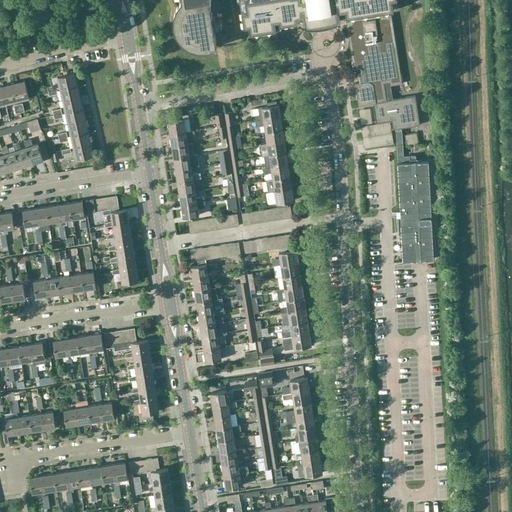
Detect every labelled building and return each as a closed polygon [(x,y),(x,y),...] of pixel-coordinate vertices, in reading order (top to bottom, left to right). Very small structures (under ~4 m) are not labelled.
[(181,0),(181,1),(177,7),(174,16),(174,25),(176,33),(182,40),(189,46),(197,48),(207,48),(208,48),(217,47),(209,0),(239,0),(244,29),(250,28),(251,34),(253,34),(256,34),(262,34),(265,34),(268,34),(271,33),(276,31),(279,30),(281,29),(280,24),(298,21),(297,16),(300,16),(303,16),(305,26),(307,26),(311,27),(313,27),(317,26),(318,26),(327,25),(329,25),(333,23),(334,23),(338,21),(339,21),(340,20),(339,15),(343,15),(344,15),(346,14),(346,16),(348,16),(349,20),(383,15),(382,10),(393,8),(391,0),(181,0)] [(347,20),(346,20),(347,25),(349,40),(351,56),(353,69),(356,69),(360,68),(360,72),(358,72),(359,82),(355,83),(356,88),(358,106),(373,103),(376,122),(390,120),(391,120),(392,128),(394,127),(395,127),(400,127),(403,126),(419,124),(415,94),(392,98),(390,84),(401,82),(391,13),(383,15),(349,20),(347,20)] [(58,77),(61,89),(77,85),(74,73),(58,77)] [(25,80),(13,84),(17,100),(29,97),(25,80)] [(13,84),(1,86),(5,103),(17,100),(13,84)] [(77,85),(61,89),(63,100),(80,97),(77,85)] [(83,108),(80,97),(63,100),(66,112),(83,108)] [(254,114),(255,120),(280,116),(278,103),(261,106),(262,113),(254,114)] [(66,112),(69,124),(85,120),(83,108),(66,112)] [(370,108),(359,110),(360,117),(360,119),(361,125),(372,123),(370,108)] [(227,124),(233,123),(235,123),(233,112),(225,113),(227,124)] [(216,126),(218,126),(223,125),(221,113),(214,114),(216,126)] [(264,125),(265,130),(282,128),(280,116),(255,120),(256,126),(264,125)] [(37,118),(19,124),(21,129),(29,127),(30,132),(41,129),(37,118)] [(168,121),(170,133),(191,130),(189,118),(168,121)] [(69,124),(71,135),(88,132),(85,120),(69,124)] [(372,123),(361,125),(362,130),(362,133),(363,136),(391,132),(390,120),(376,122),(372,123)] [(19,124),(8,127),(9,133),(21,129),(19,124)] [(395,127),(394,127),(396,131),(397,150),(397,154),(400,212),(400,216),(403,260),(414,259),(418,259),(422,259),(428,259),(433,259),(428,160),(416,161),(416,155),(403,156),(402,131),(400,127),(395,127)] [(282,128),(265,130),(267,142),(284,139),(282,128)] [(170,133),(171,145),(187,143),(186,137),(194,135),(193,129),(191,130),(170,133)] [(71,135),(74,147),(91,143),(88,132),(71,135)] [(284,139),(267,142),(259,143),(260,149),(268,148),(269,154),(286,151),(284,139)] [(20,167),(31,163),(26,146),(21,148),(19,141),(13,143),(15,150),(20,167)] [(173,157),(189,154),(193,154),(191,142),(187,143),(171,145),(173,157)] [(38,143),(26,146),(31,163),(43,159),(38,143)] [(93,155),(91,143),(74,147),(78,164),(86,162),(85,157),(93,155)] [(19,167),(20,167),(15,150),(9,152),(7,145),(1,147),(3,153),(9,170),(12,169),(13,170),(14,171),(19,169),(20,168),(19,167)] [(288,163),(286,151),(269,154),(263,155),(265,167),(288,163)] [(3,153),(0,154),(0,173),(9,170),(3,153)] [(189,154),(173,157),(175,169),(191,166),(189,154)] [(271,172),(272,178),(290,175),(288,163),(265,167),(263,167),(264,173),(271,172)] [(177,181),(193,178),(200,177),(199,171),(192,172),(191,166),(175,169),(177,181)] [(292,187),(290,175),(272,178),(273,184),(266,185),(267,191),(274,190),(292,187)] [(193,178),(177,181),(179,193),(194,190),(193,178)] [(293,199),(292,187),(274,190),(277,206),(278,206),(284,205),(287,205),(287,200),(293,199)] [(196,197),(194,190),(179,193),(181,204),(204,201),(203,195),(196,197)] [(113,211),(119,209),(117,195),(111,196),(113,211)] [(105,197),(107,212),(113,211),(111,196),(105,197)] [(105,197),(98,198),(100,211),(102,210),(103,212),(107,212),(105,197)] [(92,199),(94,211),(95,211),(100,211),(98,198),(92,199)] [(88,212),(94,211),(92,199),(86,200),(88,212)] [(70,203),(73,218),(85,216),(82,201),(70,203)] [(205,206),(204,201),(181,204),(183,217),(198,214),(197,207),(205,206)] [(66,219),(73,218),(70,203),(58,205),(62,225),(64,224),(67,224),(66,219)] [(284,205),(286,217),(292,217),(290,204),(287,205),(284,205)] [(56,226),(59,225),(62,225),(58,205),(47,207),(49,222),(56,221),(56,226)] [(280,218),(286,217),(284,205),(278,206),(280,218)] [(277,206),(271,207),(273,219),(280,218),(278,206),(277,206)] [(38,229),(41,228),(43,228),(42,223),(49,222),(47,207),(35,208),(38,229)] [(33,230),(36,229),(38,229),(35,208),(23,210),(26,226),(32,225),(33,230)] [(113,211),(107,212),(103,212),(103,214),(111,213),(112,220),(112,223),(129,220),(127,208),(119,209),(113,211)] [(255,222),(262,221),(260,209),(253,210),(255,222)] [(243,224),(249,223),(247,211),(241,212),(243,224)] [(0,214),(3,230),(3,234),(0,235),(1,240),(7,239),(6,234),(8,234),(7,229),(15,228),(12,212),(0,214)] [(237,213),(230,214),(232,226),(239,225),(237,213)] [(230,214),(224,215),(226,227),(232,226),(230,214)] [(218,216),(212,217),(214,228),(220,228),(218,216)] [(190,232),(196,231),(194,219),(188,220),(190,232)] [(114,232),(114,235),(131,232),(129,220),(112,223),(112,220),(104,223),(105,226),(112,225),(114,232)] [(116,247),(133,244),(131,232),(114,235),(114,232),(106,234),(107,238),(115,237),(116,244),(116,247)] [(292,232),(285,233),(287,245),(293,243),(292,232)] [(273,235),(267,236),(269,247),(275,246),(273,235)] [(238,241),(232,242),(234,253),(240,252),(238,241)] [(222,255),(228,254),(226,243),(220,244),(222,255)] [(134,256),(133,244),(116,247),(116,244),(108,246),(109,250),(116,249),(118,256),(118,258),(134,256)] [(204,258),(210,257),(208,246),(202,247),(204,258)] [(204,258),(202,247),(196,248),(197,259),(204,258)] [(191,260),(197,259),(196,248),(190,249),(189,249),(191,260)] [(273,264),(298,261),(296,248),(279,251),(280,257),(272,258),(273,264)] [(136,267),(134,256),(118,258),(118,256),(110,258),(111,262),(118,261),(120,268),(120,270),(136,267)] [(204,258),(197,259),(198,264),(190,265),(192,278),(208,275),(208,276),(213,275),(217,274),(216,270),(208,271),(205,258),(204,258)] [(278,276),(300,272),(298,261),(273,264),(275,276),(278,276)] [(112,270),(112,271),(113,274),(120,273),(122,282),(138,280),(136,267),(120,270),(120,268),(112,270)] [(72,270),(69,271),(72,291),(84,289),(81,274),(73,275),(72,270)] [(60,293),(72,291),(69,271),(66,271),(67,276),(58,277),(60,293)] [(81,274),(84,289),(96,287),(93,272),(81,274)] [(280,288),(301,284),(300,272),(278,276),(280,288)] [(48,294),(60,293),(58,277),(51,278),(50,274),(45,274),(46,279),(48,294)] [(210,287),(208,276),(208,275),(192,278),(194,290),(210,287)] [(48,294),(46,279),(34,281),(36,296),(48,294)] [(23,283),(11,285),(13,300),(25,298),(23,283)] [(303,296),(301,284),(280,288),(280,289),(277,289),(279,301),(286,300),(286,299),(303,296)] [(11,285),(0,286),(0,292),(1,302),(13,300),(11,285)] [(194,290),(196,301),(218,298),(217,293),(216,286),(210,287),(194,290)] [(281,313),(288,312),(288,311),(305,308),(303,296),(286,299),(286,300),(287,306),(280,307),(281,313)] [(218,298),(196,301),(198,313),(213,311),(223,309),(222,303),(221,297),(218,298)] [(307,320),(305,308),(288,311),(288,312),(281,313),(283,324),(290,323),(307,320)] [(213,311),(198,313),(200,325),(224,321),(223,316),(215,318),(213,311)] [(309,332),(307,320),(290,323),(291,330),(282,331),(282,336),(309,332)] [(224,322),(224,321),(200,325),(202,337),(217,334),(217,335),(227,333),(225,322),(224,322)] [(134,327),(128,328),(130,340),(136,339),(134,327)] [(116,330),(110,331),(112,343),(118,342),(116,330)] [(112,343),(110,331),(104,332),(106,344),(112,343)] [(88,334),(91,350),(92,355),(89,355),(90,361),(96,360),(95,356),(98,355),(96,349),(103,348),(101,332),(88,334)] [(313,338),(310,338),(309,332),(282,336),(283,343),(291,341),(292,348),(311,345),(314,344),(313,338)] [(88,334),(77,336),(79,351),(91,350),(88,334)] [(202,337),(203,349),(226,345),(226,341),(218,342),(217,335),(217,334),(202,337)] [(272,340),(271,335),(256,339),(259,348),(267,345),(266,342),(272,340)] [(65,338),(68,353),(79,351),(77,336),(65,338)] [(55,355),(68,353),(65,338),(53,340),(55,355)] [(118,342),(112,343),(106,344),(106,348),(114,347),(115,350),(132,348),(132,350),(132,353),(149,350),(147,338),(136,340),(136,339),(130,340),(124,341),(123,341),(118,342)] [(42,342),(30,344),(33,359),(33,364),(31,365),(32,370),(37,369),(36,364),(46,363),(42,342)] [(30,344),(18,346),(21,361),(33,359),(30,344)] [(226,345),(203,349),(205,361),(221,359),(219,347),(226,346),(226,345)] [(18,346),(7,348),(9,363),(10,368),(7,368),(8,374),(14,373),(13,368),(14,368),(13,362),(21,361),(18,346)] [(0,364),(9,363),(7,348),(0,348),(0,364)] [(262,365),(275,363),(273,348),(260,350),(262,365)] [(134,365),(151,362),(149,350),(132,353),(132,350),(125,352),(125,356),(133,354),(134,362),(134,365)] [(257,351),(245,353),(246,360),(258,358),(257,351)] [(153,374),(151,362),(134,365),(134,362),(126,364),(127,368),(135,367),(136,374),(136,376),(153,374)] [(260,380),(261,387),(274,385),(272,371),(258,373),(260,380)] [(138,388),(155,386),(153,374),(136,376),(136,374),(128,376),(129,379),(137,378),(138,386),(138,388)] [(281,387),(282,392),(309,388),(307,376),(289,379),(291,386),(281,387)] [(157,398),(155,386),(138,388),(138,386),(130,388),(131,392),(138,390),(139,398),(140,400),(157,398)] [(310,400),(309,388),(282,392),(283,400),(293,398),(293,403),(310,400)] [(210,392),(212,404),(233,401),(232,396),(227,397),(225,389),(210,392)] [(132,400),(132,401),(133,403),(140,402),(142,412),(159,410),(157,398),(140,400),(139,398),(132,400)] [(280,412),(281,417),(312,412),(310,400),(293,403),(294,410),(286,411),(280,412)] [(111,401),(99,403),(101,419),(114,417),(111,401)] [(233,401),(212,404),(214,416),(229,413),(228,408),(237,406),(236,401),(233,401)] [(99,403),(87,405),(90,421),(101,419),(99,403)] [(7,434),(19,432),(17,416),(18,416),(17,412),(20,412),(19,405),(13,406),(14,412),(12,413),(12,416),(5,418),(7,434)] [(78,422),(90,421),(87,405),(75,407),(78,422)] [(78,422),(75,407),(63,409),(65,424),(78,422)] [(53,410),(41,412),(43,428),(55,426),(53,410)] [(41,412),(29,414),(31,430),(43,428),(41,412)] [(296,421),(297,427),(314,424),(312,412),(281,417),(281,418),(286,417),(287,423),(296,421)] [(229,413),(214,416),(216,428),(231,425),(229,413)] [(19,432),(31,430),(29,414),(18,416),(17,416),(19,432)] [(216,428),(218,439),(233,437),(232,432),(241,430),(240,424),(231,426),(231,425),(216,428)] [(295,435),(296,439),(316,436),(314,424),(297,427),(298,434),(295,435)] [(300,445),(301,450),(318,447),(316,436),(296,439),(297,446),(300,445)] [(233,437),(218,439),(220,451),(235,449),(233,437)] [(298,458),(299,463),(320,459),(318,447),(301,450),(302,457),(298,458)] [(220,451),(222,463),(237,461),(236,455),(246,453),(245,448),(235,450),(235,449),(220,451)] [(322,472),(320,459),(299,463),(300,467),(304,466),(305,474),(322,472)] [(115,478),(116,484),(116,485),(119,484),(121,484),(120,478),(127,477),(124,461),(112,463),(115,478)] [(237,461),(222,463),(224,475),(248,471),(248,467),(238,468),(237,461)] [(112,463),(100,465),(103,480),(115,478),(112,463)] [(100,465),(88,467),(91,482),(92,482),(93,488),(93,489),(96,488),(98,488),(97,481),(103,480),(100,465)] [(88,467),(77,469),(79,484),(91,482),(88,467)] [(159,468),(153,469),(150,469),(152,481),(169,479),(167,467),(159,468)] [(77,469),(65,471),(67,486),(68,486),(69,492),(72,492),(74,491),(73,485),(79,484),(77,469)] [(65,471),(53,473),(55,488),(67,486),(65,471)] [(249,472),(248,471),(224,475),(226,487),(241,485),(240,479),(247,477),(247,473),(249,472)] [(53,473),(41,475),(44,490),(55,488),(53,473)] [(31,492),(44,490),(41,475),(29,477),(31,492)] [(286,475),(275,477),(276,484),(287,482),(286,475)] [(260,479),(260,480),(261,486),(272,484),(271,477),(260,479)] [(152,481),(154,493),(171,490),(169,479),(152,481)] [(322,480),(310,481),(311,488),(323,486),(322,480)] [(154,493),(155,505),(173,502),(171,490),(154,493)] [(227,501),(234,500),(239,500),(238,493),(226,495),(227,501)] [(327,511),(327,508),(325,499),(319,500),(318,493),(312,494),(314,511),(327,511)] [(302,511),(314,511),(312,494),(307,495),(308,502),(301,503),(302,511)] [(278,511),(290,511),(289,505),(288,498),(283,499),(284,505),(277,506),(278,511)] [(266,511),(278,511),(277,506),(271,507),(270,501),(265,502),(266,508),(266,511)] [(174,511),(173,502),(155,505),(156,511),(174,511)] [(289,505),(290,511),(302,511),(301,503),(289,505)]
